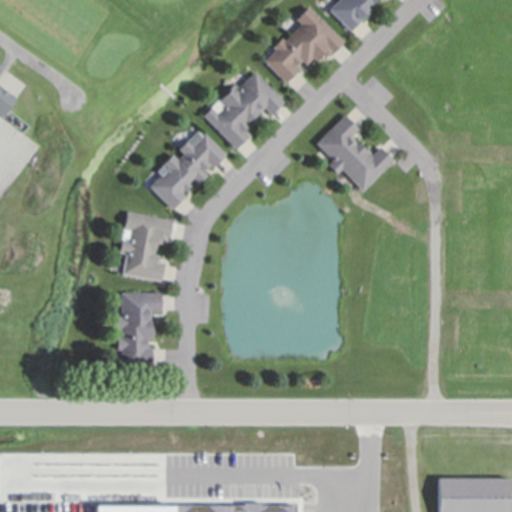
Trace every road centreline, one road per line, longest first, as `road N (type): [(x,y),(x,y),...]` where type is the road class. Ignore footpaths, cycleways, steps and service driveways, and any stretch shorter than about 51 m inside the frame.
road 1 (residential): [(183,412),(190,230),(411,0)]
road 2 (residential): [(436,412),(0,411)]
road 3 (residential): [(334,77),(426,171),(436,412)]
